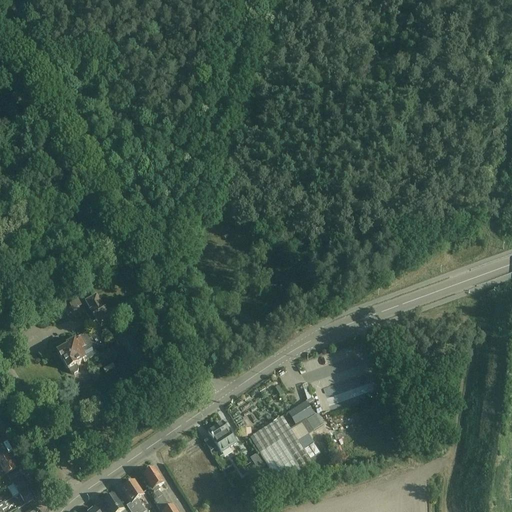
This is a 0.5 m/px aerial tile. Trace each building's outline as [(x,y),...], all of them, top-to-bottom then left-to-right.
[(164,190),(173,190),(173,169),(164,169),(164,190)] [(99,321),(103,327),(111,323),(96,297),(88,301),(93,310),(90,312),(96,323),(99,321)] [(131,338),(122,343),(132,360),(141,355),(131,338)] [(68,349),(57,355),(62,364),(63,364),(67,372),(68,371),(70,375),(74,376),(77,374),(78,370),(76,367),(85,362),(80,352),(85,349),(85,348),(89,346),(90,343),(88,339),(84,339),(81,341),(80,340),(75,343),(67,347),(68,349)] [(288,414),(293,422),(296,426),(313,416),(305,404),(288,414)] [(250,440),(282,488),(314,468),(283,419),(250,440)] [(235,444),(233,441),(222,425),(221,425),(217,428),(215,430),(213,429),(209,431),(209,433),(208,434),(221,454),(235,444)] [(0,461),(9,456),(1,443),(0,443),(0,461)] [(17,470),(9,456),(0,461),(0,465),(6,476),(17,470)] [(154,502),(160,511),(177,511),(173,506),(169,509),(158,492),(160,491),(158,488),(164,484),(154,470),(143,477),(150,487),(149,487),(154,495),(157,500),(154,502)] [(22,480),(17,472),(7,478),(12,486),(13,485),(22,480)] [(258,478),(269,495),(275,491),(264,474),(258,478)] [(28,491),(22,480),(13,485),(18,492),(12,495),(14,498),(20,495),(28,491)] [(129,511),(145,511),(137,501),(143,497),(133,483),(123,490),(128,498),(127,499),(131,504),(126,507),(129,511)] [(34,501),(28,491),(20,495),(25,506),(34,501)] [(103,505),(107,511),(124,511),(114,497),(108,501),(107,500),(104,502),(103,504),(103,505)]
